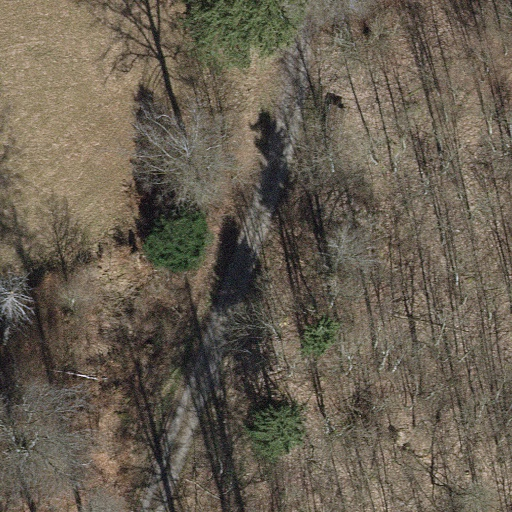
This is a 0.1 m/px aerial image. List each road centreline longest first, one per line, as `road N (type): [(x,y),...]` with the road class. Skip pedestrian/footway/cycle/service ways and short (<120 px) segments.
road 1 (track): [(294,0),(296,55),(285,122),(222,335),(157,511)]
road 2 (track): [(508,0),(285,122)]
